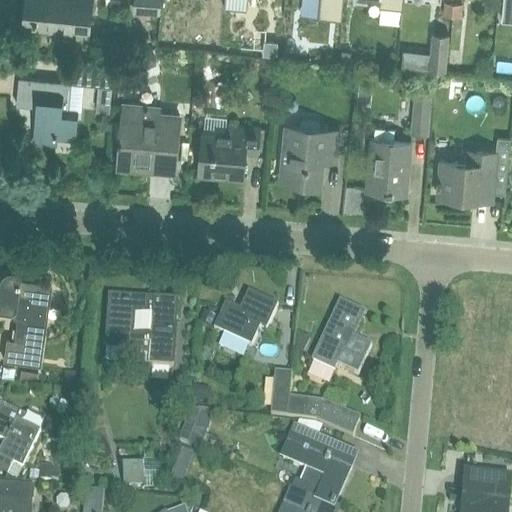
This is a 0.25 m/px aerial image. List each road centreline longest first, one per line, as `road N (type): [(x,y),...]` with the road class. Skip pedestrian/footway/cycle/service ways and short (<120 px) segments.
road 1 (residential): [(0,213),(433,253)]
road 2 (residential): [(407,511),(433,253)]
